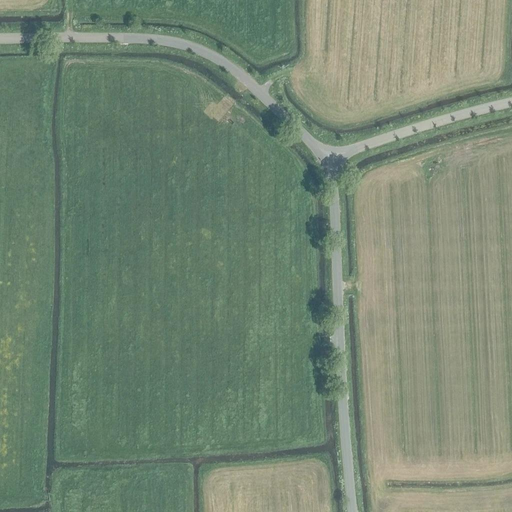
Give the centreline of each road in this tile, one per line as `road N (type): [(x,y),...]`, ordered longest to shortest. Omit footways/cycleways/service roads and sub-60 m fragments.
road 1 (tertiary): [(326,162),(238,74),(198,50),(123,38),(0,39)]
road 2 (tertiary): [(351,511),(326,162)]
road 3 (tertiary): [(326,162),(511,103)]
